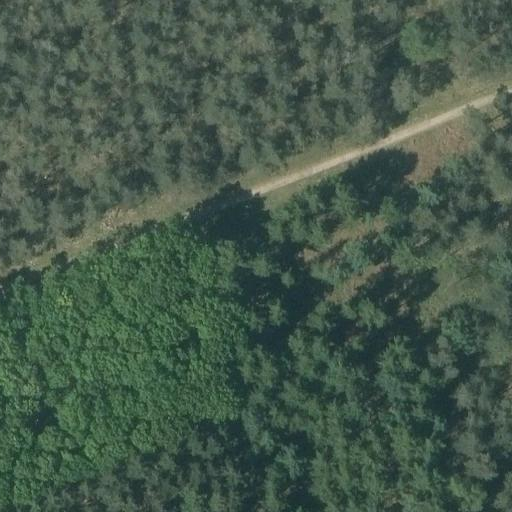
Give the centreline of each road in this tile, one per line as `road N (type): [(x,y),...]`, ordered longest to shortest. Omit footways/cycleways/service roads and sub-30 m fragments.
road 1 (track): [(511,92),(0,295)]
road 2 (track): [(402,242),(379,77)]
